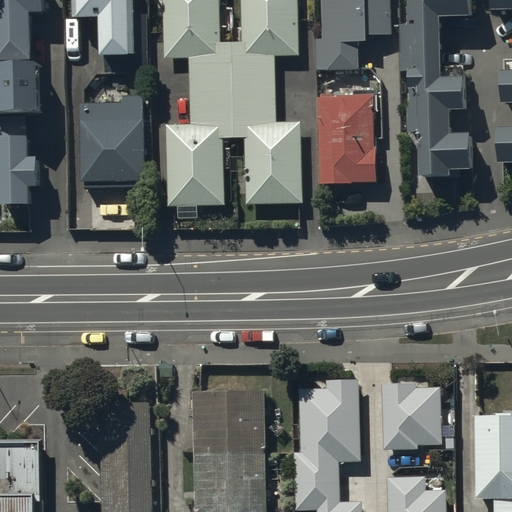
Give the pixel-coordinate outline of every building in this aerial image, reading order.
[(0,0),(0,54),(31,54),(31,7),(44,7),(44,0),(0,0)] [(136,0),(74,0),(74,12),(101,11),(102,48),(105,48),(106,69),(148,69),(147,13),(137,13),(136,0)] [(190,131),(167,131),(169,214),(226,213),(225,147),(247,147),(248,213),(305,212),(303,128),(279,129),(277,64),(302,63),(300,0),(241,0),(243,47),(223,48),(221,0),(163,0),(164,66),(189,65),(190,131)] [(321,0),(322,34),(316,34),(316,69),(358,68),(358,36),(366,36),(369,30),(390,30),(389,0),(321,0)] [(473,142),(454,143),(453,120),(470,120),(469,84),(467,84),(466,68),(444,68),(443,27),(474,26),(473,0),(410,0),(411,23),(402,23),(403,73),(412,73),(412,105),(410,105),(410,134),(420,134),(421,185),(455,185),(455,180),(455,179),(473,179),(473,142)] [(511,0),(492,0),(493,17),(511,17),(511,60),(505,60),(505,109),(511,108),(511,132),(501,132),(501,167),(511,167),(511,0)] [(0,112),(41,112),(40,55),(0,56),(0,112)] [(125,104),(84,104),(84,182),(146,182),(145,96),(125,96),(125,104)] [(339,101),(320,101),(321,193),(352,193),(352,191),(380,191),(379,141),(376,141),(375,104),(339,104),(339,101)] [(32,156),(29,131),(0,129),(0,162),(1,163),(1,204),(31,204),(31,186),(39,186),(39,156),(32,156)] [(357,373),(327,374),(327,380),(302,381),(303,449),(295,449),(296,506),(317,506),(316,511),(357,511),(358,499),(336,499),(335,456),(359,456),(357,373)] [(414,378),(387,379),(388,444),(415,443),(415,437),(439,436),(438,382),(414,382),(414,378)] [(262,511),(260,379),(197,381),(200,509),(221,509),(220,511),(262,511)] [(154,511),(152,410),(100,411),(102,511),(154,511)] [(511,410),(479,411),(480,494),(498,494),(511,493),(511,410)] [(0,511),(46,511),(46,449),(0,449),(0,511)] [(423,473),(390,473),(390,511),(445,511),(445,485),(424,485),(423,473)] [(511,511),(511,493),(498,494),(498,511),(511,511)]
